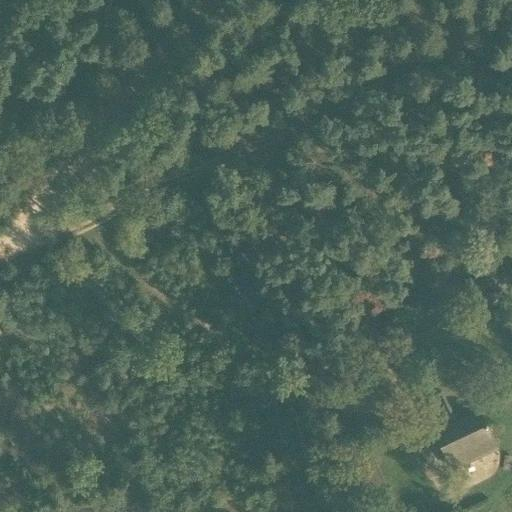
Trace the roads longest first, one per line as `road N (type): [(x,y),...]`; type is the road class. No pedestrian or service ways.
road 1 (track): [(191,173),(240,234),(319,400),(356,511)]
road 2 (track): [(191,173),(511,19)]
road 3 (track): [(0,249),(204,0)]
road 4 (track): [(0,253),(191,173)]
